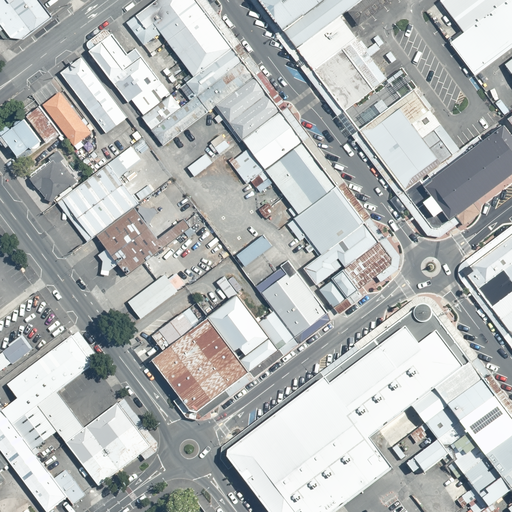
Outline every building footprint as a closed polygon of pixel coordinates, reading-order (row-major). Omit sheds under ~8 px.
[(0,0),(0,27),(9,39),(46,10),(38,0),(0,0)] [(134,38),(151,25),(186,0),(141,0),(119,17),(134,38)] [(223,44),(191,0),(186,0),(151,25),(185,72),(223,44)] [(261,0),(284,30),(323,0),(261,0)] [(323,0),(284,30),(298,48),(341,16),(348,11),(361,0),(323,0)] [(361,0),(348,11),(359,25),(392,0),(361,0)] [(511,42),(511,9),(505,0),(430,0),(430,1),(454,33),(439,43),(465,77),(511,42)] [(341,16),(298,48),(346,110),(388,79),(341,16)] [(104,32),(81,49),(117,98),(121,95),(148,76),(126,45),(118,51),(104,32)] [(234,59),(223,44),(185,72),(178,77),(189,91),(190,91),(234,59)] [(511,50),(496,62),(511,82),(511,50)] [(117,114),(73,53),(52,68),(96,129),(117,114)] [(246,75),(234,59),(190,91),(202,107),(209,102),(246,75)] [(271,109),(246,75),(209,102),(234,135),(271,109)] [(160,92),(148,76),(121,95),(133,111),(160,92)] [(413,89),(360,129),(405,190),(461,150),(442,124),(441,124),(416,87),(413,89)] [(83,130),(53,89),(36,101),(66,142),(83,130)] [(163,90),(160,92),(133,111),(131,112),(141,126),(173,103),(163,90)] [(52,130),(32,103),(19,112),(39,140),(52,130)] [(503,121),(511,133),(511,106),(499,116),(503,121)] [(294,140),(271,109),(234,135),(258,167),(294,140)] [(34,139),(18,117),(0,129),(0,140),(11,156),(34,139)] [(511,133),(503,121),(417,184),(443,219),(511,167),(511,133)] [(231,145),(222,133),(209,142),(218,154),(231,145)] [(326,184),(294,140),(258,167),(290,211),(326,184)] [(66,178),(48,153),(21,173),(39,198),(66,178)] [(213,162),(206,153),(186,168),(193,177),(213,162)] [(125,202),(96,162),(54,192),(83,232),(88,229),(124,202),(125,202)] [(154,190),(148,181),(135,191),(142,200),(154,190)] [(367,240),(326,184),(290,211),(288,212),(315,249),(296,263),(310,282),(367,240)] [(155,244),(124,202),(88,229),(118,270),(155,244)] [(472,293),(480,288),(511,263),(511,225),(461,264),(459,268),(459,274),(461,279),(472,293)] [(246,267),(273,245),(264,234),(237,256),(246,267)] [(333,308),(358,289),(392,263),(377,244),(351,263),(343,269),(318,288),(333,308)] [(472,293),(486,311),(511,292),(511,263),(480,288),(472,293)] [(320,312),(287,267),(256,290),(268,306),(289,334),(320,312)] [(167,288),(152,269),(117,294),(131,314),(167,288)] [(246,373),(275,351),(251,318),(231,291),(201,313),(204,315),(246,373)] [(511,292),(486,311),(504,337),(511,330),(511,292)] [(366,337),(382,359),(433,320),(421,303),(410,303),(366,337)] [(292,339),(289,334),(268,306),(251,318),(275,351),(292,339)] [(192,324),(180,307),(152,327),(165,344),(192,324)] [(165,344),(146,357),(188,415),(246,373),(204,315),(192,324),(165,344)] [(464,361),(433,320),(382,359),(366,337),(220,447),(219,455),(261,511),(289,511),(296,508),(298,511),(323,511),(386,466),(363,435),(372,428),(407,403),(409,402),(413,399),(464,361)] [(0,359),(19,345),(9,331),(0,338),(0,359)] [(92,362),(71,335),(7,384),(19,399),(2,412),(12,424),(56,390),(92,362)] [(480,382),(464,361),(409,402),(424,422),(480,382)] [(492,399),(480,382),(424,422),(437,440),(492,399)] [(56,390),(35,406),(55,432),(63,442),(84,426),(56,390)] [(511,432),(511,427),(492,399),(437,440),(458,472),(511,432)] [(118,403),(84,426),(63,442),(97,486),(151,448),(118,403)] [(35,406),(12,424),(32,450),(55,432),(35,406)] [(12,424),(2,412),(0,408),(0,451),(46,510),(67,494),(32,450),(12,424)] [(511,463),(511,432),(458,472),(472,492),(511,463)] [(511,511),(511,463),(472,492),(482,505),(504,489),(511,497),(501,505),(506,511),(511,511)]
